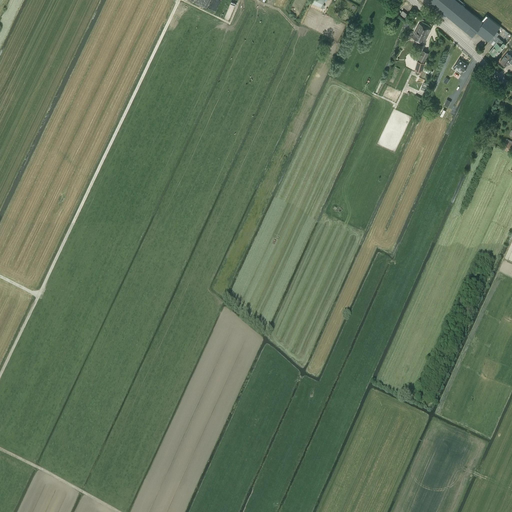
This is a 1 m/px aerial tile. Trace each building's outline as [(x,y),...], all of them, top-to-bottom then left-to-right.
[(196,0),(195,4),(208,8),(210,0),(196,0)] [(456,0),(432,0),(430,2),(472,36),(476,31),(491,44),(499,34),(496,31),(500,26),(486,15),(481,21),(456,0)] [(424,44),(431,30),(419,24),(412,38),(424,44)] [(503,42),(504,42),(503,42),(499,39),(499,38),(496,42),(497,43),(489,52),(496,57),(506,45),(503,42)] [(424,62),(429,53),(423,50),(419,59),(424,62)] [(507,53),(500,61),(506,66),(509,62),(511,64),(511,63),(511,57),(507,53)] [(455,70),(457,67),(464,71),(466,68),(466,69),(468,66),(468,65),(459,59),(455,66),(453,68),(455,70)] [(418,62),(416,71),(421,73),(424,64),(418,62)] [(428,89),(430,85),(424,82),(421,89),(424,91),(425,88),(428,89)]
